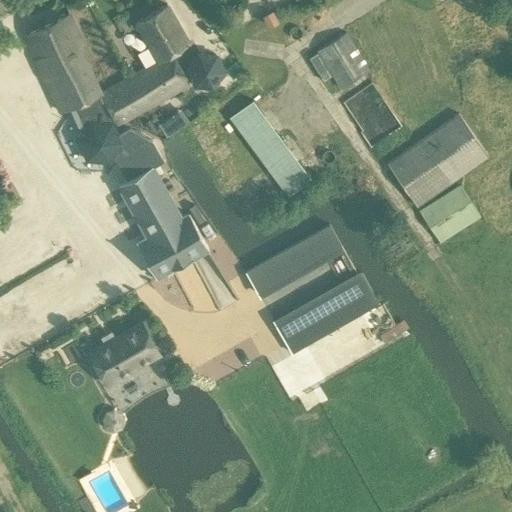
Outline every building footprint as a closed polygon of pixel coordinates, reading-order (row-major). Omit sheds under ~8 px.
[(100,93),(119,127),(122,125),(120,121),(186,84),(169,53),(187,43),(166,5),(135,22),(156,60),(99,92),(100,93)] [(267,25),(275,21),(270,11),(262,15),(267,25)] [(118,132),(116,128),(119,127),(100,93),(99,92),(78,45),(81,43),(68,14),(24,34),(59,111),(70,106),(78,125),(83,128),(76,139),(86,159),(109,161),(112,156),(117,159),(128,178),(152,165),(152,166),(163,160),(151,141),(130,126),(118,132)] [(367,70),(345,33),(316,50),(318,52),(308,59),(322,81),(332,75),(339,87),(367,70)] [(217,54),(196,52),(184,68),(193,87),(213,89),(225,73),(217,54)] [(286,193),(309,179),(251,100),(229,116),(286,193)] [(383,162),(392,175),(413,204),(484,154),(453,112),(383,162)] [(180,216),(152,166),(152,165),(128,178),(117,184),(146,235),(180,216)] [(438,241),(477,215),(458,185),(419,211),(438,241)] [(181,217),(180,216),(146,235),(146,237),(136,243),(156,277),(208,248),(188,213),(181,217)] [(326,224),(245,271),(257,292),(338,245),(326,224)] [(357,270),(275,317),(293,349),(376,302),(357,270)] [(158,353),(141,323),(89,352),(106,383),(158,353)]
